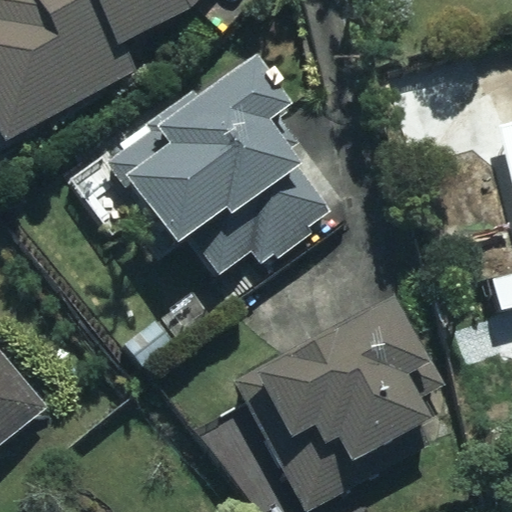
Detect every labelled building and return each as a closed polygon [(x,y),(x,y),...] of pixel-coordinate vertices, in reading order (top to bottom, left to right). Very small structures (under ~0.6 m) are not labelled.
[(139,80),(122,46),(183,19),(198,0),(0,0),(0,148),(139,80)] [(242,68),(97,169),(160,258),(184,241),(220,293),(322,223),(285,171),(304,158),(242,68)] [(511,125),(489,131),(511,224),(511,125)] [(452,434),(388,301),(227,377),(291,510),(452,434)] [(0,463),(46,423),(0,369),(0,463)]
